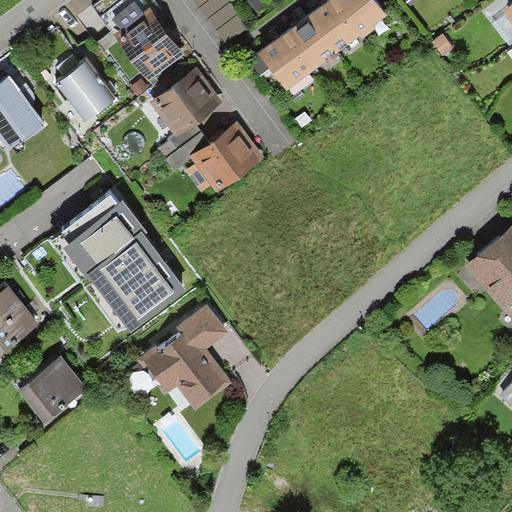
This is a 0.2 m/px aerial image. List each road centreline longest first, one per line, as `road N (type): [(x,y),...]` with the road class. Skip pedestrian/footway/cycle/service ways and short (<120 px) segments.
road 1 (residential): [(42,0),(0,32),(0,499),(9,511)]
road 2 (residential): [(511,175),(284,362),(238,436),(221,511)]
